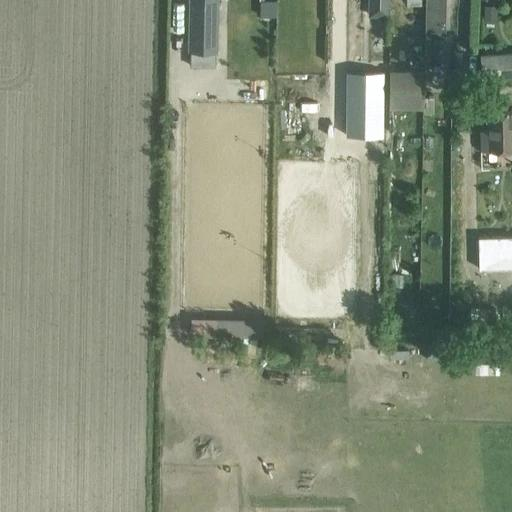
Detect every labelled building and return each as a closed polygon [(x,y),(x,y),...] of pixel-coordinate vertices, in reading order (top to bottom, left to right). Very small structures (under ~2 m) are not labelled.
[(218,0),(189,0),(188,52),(218,52),(218,0)] [(269,0),(263,0),(263,16),(280,16),(281,0),(269,0)] [(388,0),(369,0),(369,15),(389,15),(388,0)] [(425,0),(425,6),(425,38),(445,38),(446,0),(425,0)] [(511,52),(481,55),(482,60),(483,75),(511,73),(511,52)] [(423,106),(424,73),(390,73),(390,105),(423,106)] [(380,125),(381,87),(364,86),(362,124),(380,125)] [(487,130),(480,130),(481,150),(511,149),(511,108),(487,110),(487,130)] [(373,154),(384,155),(385,131),(375,130),(373,154)] [(511,236),(479,237),(480,270),(511,268),(511,236)] [(193,336),(268,339),(269,317),(218,315),(217,325),(194,324),(193,336)] [(265,360),(264,345),(240,345),(241,361),(265,360)]
